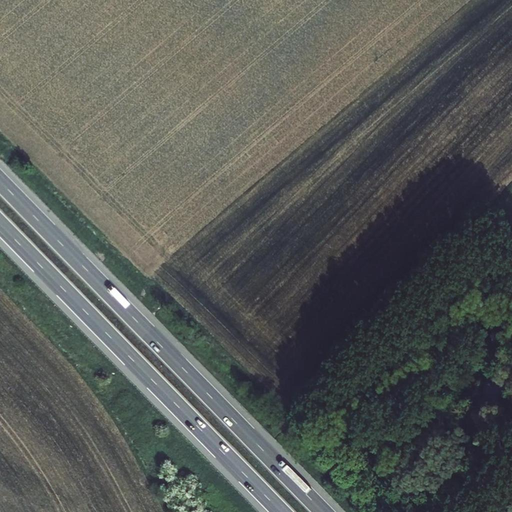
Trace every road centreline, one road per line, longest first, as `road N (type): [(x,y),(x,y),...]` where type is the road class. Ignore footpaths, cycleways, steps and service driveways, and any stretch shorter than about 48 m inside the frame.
road 1 (motorway): [(321,511),(0,182)]
road 2 (motorway): [(0,224),(280,511)]
